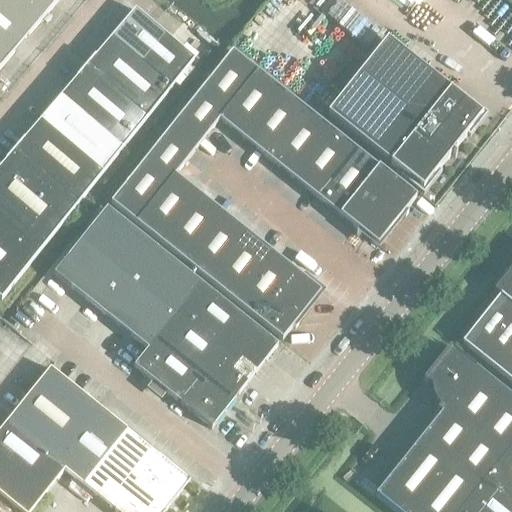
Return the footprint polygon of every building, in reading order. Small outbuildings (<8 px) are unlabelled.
[(0,0),(0,22),(23,43),(59,0),(0,0)] [(111,39),(141,65),(164,37),(135,12),(111,39)] [(0,70),(23,43),(0,22),(0,70)] [(164,37),(141,65),(171,90),(194,62),(164,37)] [(86,69),(146,121),(171,90),(141,65),(111,39),(86,69)] [(327,117),(422,193),(482,118),(386,42),(327,117)] [(232,54),(173,128),(198,148),(219,122),(232,132),(270,84),(232,54)] [(86,69),(60,99),(122,151),(146,121),(86,69)] [(294,103),(270,84),(232,132),(256,151),(294,103)] [(60,99),(40,123),(102,176),(122,151),(60,99)] [(318,122),(294,103),(256,151),(280,170),(318,122)] [(342,141),(318,122),(280,170),(303,189),(342,141)] [(102,176),(40,123),(15,152),(78,206),(102,176)] [(111,206),(136,226),(174,177),(175,178),(198,148),(173,128),(111,206)] [(366,160),(342,141),(303,189),(327,209),(366,160)] [(0,223),(38,256),(78,206),(15,152),(0,169),(0,223)] [(390,179),(366,160),(327,209),(351,228),(390,179)] [(136,226),(160,245),(199,196),(175,178),(174,177),(136,226)] [(416,200),(390,179),(351,228),(358,233),(356,236),(359,238),(361,235),(377,248),(402,216),(405,218),(407,216),(405,213),(416,200)] [(160,245),(184,264),(223,216),(199,196),(160,245)] [(54,277),(81,298),(133,233),(106,211),(54,277)] [(184,264),(209,284),(247,235),(223,216),(184,264)] [(0,301),(1,302),(38,256),(0,223),(0,301)] [(115,326),(168,261),(133,233),(81,298),(115,326)] [(209,284),(233,303),(271,254),(247,235),(209,284)] [(233,303),(256,322),(295,273),(271,254),(233,303)] [(148,352),(158,339),(179,313),(201,287),(168,261),(115,326),(148,352)] [(511,384),(511,271),(494,293),(500,298),(462,344),(511,384)] [(295,273),(256,322),(282,342),(293,328),(295,330),(298,327),(295,325),(320,293),(304,281),(306,278),(304,276),(301,278),(295,273)] [(256,374),(277,348),(201,287),(179,313),(256,374)] [(158,339),(235,401),(256,374),(179,313),(158,339)] [(211,431),(235,401),(158,339),(148,352),(134,369),(211,431)] [(460,511),(481,487),(501,462),(511,448),(511,398),(450,349),(423,382),(432,388),(440,408),(438,411),(442,415),(376,497),(394,511),(460,511)] [(58,467),(102,412),(50,370),(6,425),(58,467)] [(102,412),(58,467),(65,473),(64,473),(81,486),(125,431),(102,412)] [(65,473),(58,467),(6,425),(0,432),(0,458),(46,495),(64,473),(65,473)] [(125,431),(81,486),(112,511),(165,511),(190,483),(125,431)] [(511,448),(501,462),(511,471),(511,448)] [(0,497),(18,511),(32,511),(46,495),(0,458),(0,497)] [(481,487),(511,511),(511,471),(501,462),(481,487)] [(511,511),(481,487),(460,511),(511,511)]
